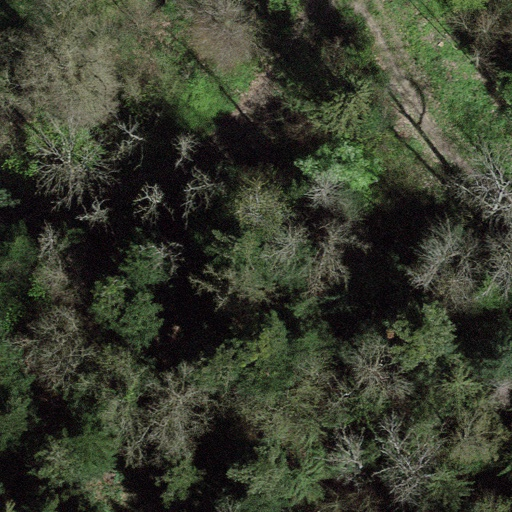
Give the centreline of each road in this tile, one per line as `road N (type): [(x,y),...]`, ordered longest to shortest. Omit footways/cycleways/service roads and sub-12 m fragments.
road 1 (track): [(328,0),(291,71),(225,146),(1,222)]
road 2 (track): [(358,0),(395,80),(449,161),(511,196)]
